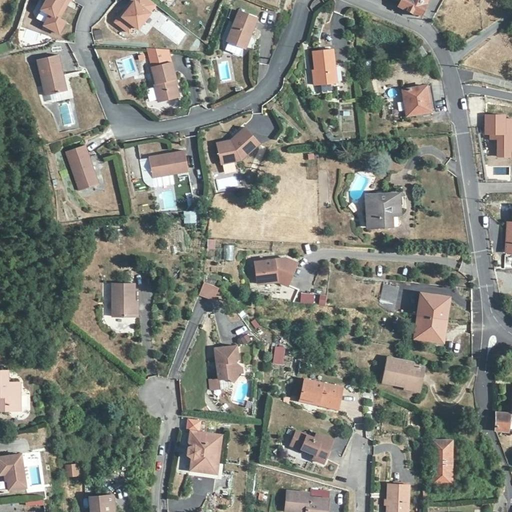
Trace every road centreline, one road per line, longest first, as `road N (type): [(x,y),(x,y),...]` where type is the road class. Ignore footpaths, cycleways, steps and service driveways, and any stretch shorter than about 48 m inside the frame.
road 1 (residential): [(304,0),(262,93),(190,121),(120,132),(82,43),(94,0)]
road 2 (residential): [(363,0),(432,36),(451,70),(490,323)]
road 3 (residential): [(490,323),(486,422),(511,511)]
road 4 (residential): [(159,511),(173,419),(169,385)]
